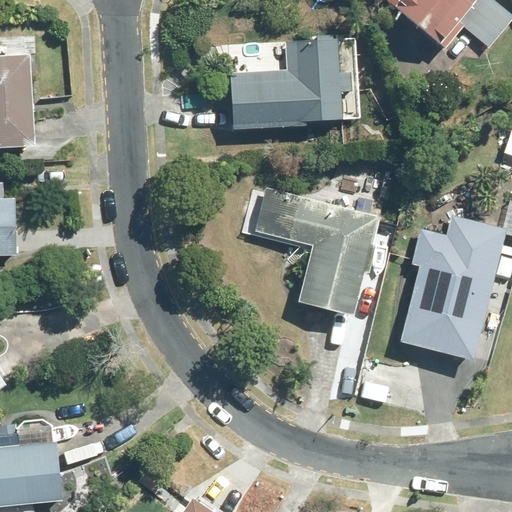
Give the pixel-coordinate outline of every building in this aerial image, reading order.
[(511,15),(493,0),(387,0),(442,46),(460,23),(487,46),(511,16),(511,15)] [(307,35),(307,39),(283,40),(283,69),(228,71),(230,125),(339,121),(339,118),(357,117),(354,37),(331,38),(330,34),(307,35)] [(0,141),(39,139),(33,51),(0,53),(0,141)] [(511,122),(510,122),(500,152),(511,155),(511,122)] [(0,179),(0,249),(21,249),(21,193),(7,193),(8,180),(0,179)] [(254,230),(309,244),(296,299),(351,312),(361,269),(366,271),(373,244),(368,243),(375,215),(265,187),(254,230)] [(417,264),(398,339),(470,358),(504,228),(451,214),(445,236),(418,229),(410,262),(417,264)] [(0,385),(12,376),(0,360),(0,385)] [(1,424),(2,432),(0,432),(0,504),(68,495),(60,437),(22,442),(20,430),(17,430),(16,423),(1,424)] [(228,511),(199,492),(184,511),(228,511)]
